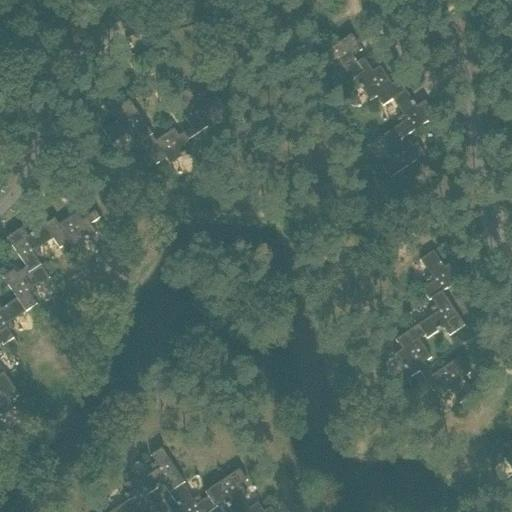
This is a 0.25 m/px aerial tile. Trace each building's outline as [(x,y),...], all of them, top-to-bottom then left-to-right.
[(349,83),(354,80),(364,73),(358,63),(353,57),(362,51),(351,35),(317,59),(328,75),(339,68),(349,83)] [(382,108),(392,101),(406,92),(399,81),(392,86),(380,67),(373,72),(364,59),(358,63),(364,73),(354,80),(369,103),(376,99),(382,108)] [(173,101),(191,129),(195,136),(207,128),(202,121),(206,119),(203,113),(220,102),(211,88),(194,99),(188,91),(173,101)] [(406,122),(395,129),(402,140),(406,137),(436,117),(425,102),(416,108),(406,92),(392,101),(406,122)] [(136,136),(141,143),(152,136),(129,101),(113,112),(119,120),(103,132),(112,145),(128,134),(131,139),(136,136)] [(152,136),(141,143),(153,160),(162,154),(169,166),(194,151),(188,141),(195,136),(191,129),(179,137),(174,130),(156,142),(152,136)] [(402,140),(395,129),(381,138),(395,159),(383,168),(390,179),(425,155),(417,144),(413,147),(406,137),(402,140)] [(44,227),(53,241),(60,250),(69,244),(73,250),(96,235),(90,226),(99,220),(95,213),(82,222),(77,214),(58,226),(54,220),(44,227)] [(6,239),(26,269),(38,261),(33,254),(53,241),(44,227),(27,237),(22,229),(6,239)] [(430,301),(442,293),(464,278),(453,262),(445,268),(433,252),(420,261),(433,281),(421,289),(429,302),(430,301)] [(2,277),(15,298),(26,314),(38,307),(29,294),(50,280),(38,261),(26,269),(18,274),(14,269),(2,277)] [(437,313),(417,325),(425,337),(427,340),(443,329),(449,337),(465,327),(442,293),(430,301),(437,313)] [(0,343),(2,347),(13,339),(6,328),(26,314),(15,298),(0,307),(0,343)] [(420,372),(425,381),(432,376),(424,364),(431,359),(419,341),(425,337),(417,325),(397,339),(404,350),(395,355),(410,378),(420,372)] [(432,376),(425,381),(433,393),(446,384),(460,405),(473,396),(462,379),(471,373),(460,358),(432,376)] [(0,419),(14,410),(10,404),(19,398),(4,375),(0,378),(0,419)] [(158,470),(138,483),(146,497),(161,486),(168,496),(181,486),(184,484),(160,450),(149,458),(158,470)] [(236,472),(204,494),(216,510),(225,504),(230,511),(240,511),(247,508),(234,490),(244,483),(236,472)] [(131,499),(112,511),(156,511),(146,497),(138,483),(135,478),(122,487),(131,499)] [(192,502),(181,486),(168,496),(178,511),(176,511),(212,511),(216,510),(204,494),(192,502)]
